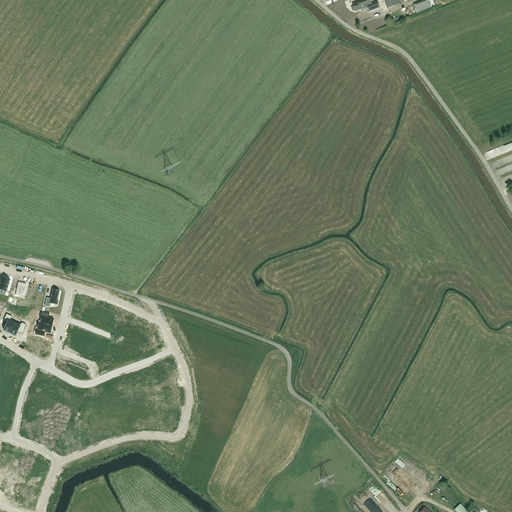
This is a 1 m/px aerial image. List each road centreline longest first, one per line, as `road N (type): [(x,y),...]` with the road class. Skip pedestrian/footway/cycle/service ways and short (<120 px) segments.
road 1 (unclassified): [(405,511),(289,389),(286,353),(274,343),(0,255)]
road 2 (unclassified): [(511,205),(407,58),(360,36),(316,0)]
road 3 (residential): [(174,349),(190,399),(182,432),(124,439),(59,461)]
road 4 (residential): [(47,366),(91,383),(174,349)]
road 5 (residential): [(69,283),(160,321),(174,349)]
